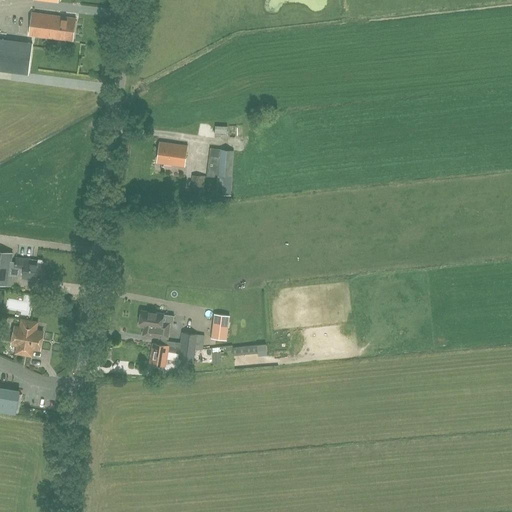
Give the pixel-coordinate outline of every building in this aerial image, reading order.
[(72,41),(75,18),(32,12),(29,35),(72,41)] [(0,39),(0,70),(28,74),(32,43),(0,39)] [(215,137),(216,137),(228,137),(228,125),(217,125),(215,125),(215,137)] [(184,167),(187,145),(159,142),(157,163),(184,167)] [(283,142),(284,153),(295,153),(294,142),(283,142)] [(215,195),(230,196),(233,151),(210,148),(206,176),(215,177),(215,175),(217,175),(215,195)] [(191,175),(190,191),(203,192),(205,176),(191,175)] [(0,251),(0,283),(10,285),(12,275),(22,277),(42,280),(44,264),(32,263),(32,261),(16,258),(15,262),(10,262),(11,253),(0,251)] [(138,324),(143,325),(154,327),(154,325),(165,327),(166,322),(161,321),(162,313),(140,310),(138,324)] [(218,346),(219,339),(227,340),(230,316),(214,314),(211,338),(214,338),(213,345),(218,346)] [(11,344),(17,345),(15,353),(25,355),(31,356),(32,348),(39,349),(42,331),(37,330),(38,323),(21,320),(20,327),(15,327),(11,344)] [(154,327),(143,325),(142,334),(166,337),(168,322),(166,322),(165,327),(154,325),(154,327)] [(196,334),(181,332),(180,342),(165,340),(165,344),(152,342),(149,363),(164,365),(166,351),(179,353),(178,359),(193,361),(196,334)] [(236,356),(269,355),(269,345),(235,347),(236,356)] [(224,362),(224,352),(212,352),(212,364),(220,363),(224,362)] [(0,410),(15,413),(18,394),(0,390),(0,410)]
